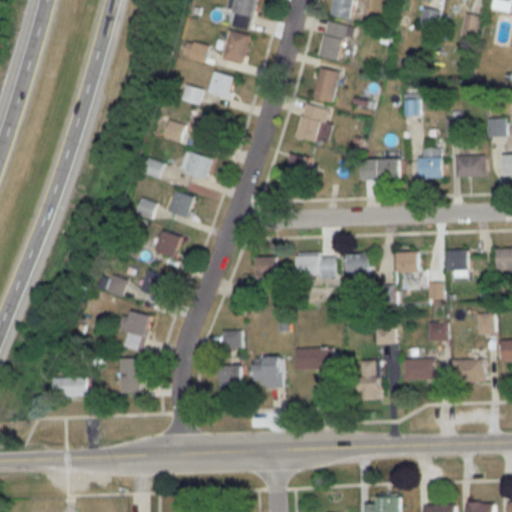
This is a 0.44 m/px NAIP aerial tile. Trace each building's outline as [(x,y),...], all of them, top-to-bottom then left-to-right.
[(256,0),(235,0),(231,25),(252,29),(256,0)] [(330,0),(354,0),(352,20),(326,15),(330,0)] [(426,8),(443,10),(439,28),(420,23),(426,8)] [(468,12),(488,15),(483,35),(465,36),(461,28),(468,12)] [(327,20),(355,26),(356,38),(347,39),(341,62),(317,51),(326,22),(327,20)] [(223,58),(243,63),(250,34),(230,30),(223,58)] [(208,50),(191,40),(184,52),(202,62),(208,50)] [(321,67),(342,70),(341,86),(345,86),(341,98),(314,94),(316,83),(321,67)] [(230,97),(236,75),(216,70),(211,92),(230,97)] [(204,89),(187,85),(183,98),(200,103),(204,89)] [(405,99),(422,98),(425,116),(406,116),(405,99)] [(306,103),(328,109),(326,123),(335,124),(326,144),(294,137),(306,103)] [(217,141),(224,121),(204,114),(202,120),(194,117),(189,132),(217,141)] [(489,116),(510,117),(510,136),(489,136),(489,116)] [(165,135),(179,140),(184,125),(170,120),(165,135)] [(422,149),(445,148),(443,176),(418,176),(422,149)] [(214,158),(187,149),(181,169),(207,178),(214,158)] [(503,153),(511,152),(511,173),(500,175),(500,163),(503,153)] [(458,154),(488,153),(487,175),(456,176),(458,154)] [(292,154),(309,158),(304,179),(286,173),(292,154)] [(156,177),(163,166),(151,158),(143,169),(156,177)] [(360,159),(401,158),(400,177),(362,180),(360,159)] [(169,208),(189,217),(198,198),(178,189),(169,208)] [(157,250),(176,257),(183,237),(164,230),(157,250)] [(496,246),(511,246),(511,267),(497,267),(496,246)] [(447,248),(469,247),(470,271),(445,269),(447,248)] [(394,252),(424,252),(424,271),(394,272),(394,252)] [(292,257),(336,254),(337,276),(295,279),(292,257)] [(342,254),(366,254),(363,280),(341,279),(342,254)] [(279,286),(279,256),(257,256),(257,286),(279,286)] [(142,291),(161,298),(169,276),(150,270),(142,291)] [(429,283),(444,282),(445,302),(430,301),(429,283)] [(253,290),(237,285),(231,301),(246,307),(253,290)] [(142,350),(152,317),(132,310),(122,344),(142,350)] [(478,314),(498,313),(497,333),(479,334),(478,314)] [(430,320),(453,319),(450,341),(431,338),(430,320)] [(376,326),(397,326),(399,346),(378,344),(376,326)] [(221,331),(241,330),(245,348),(218,349),(221,331)] [(501,340),(511,339),(511,361),(503,360),(501,340)] [(296,345),(339,345),(339,372),(293,370),(296,345)] [(258,356),(286,355),(288,390),(248,385),(258,356)] [(405,358),(440,355),(442,378),(404,381),(405,358)] [(454,356),(488,356),(488,381),(453,380),(454,356)] [(140,358),(121,358),(121,393),(140,393),(140,358)] [(353,361),(384,359),(389,401),(350,399),(353,361)] [(212,368),(243,365),(243,391),(211,389),(212,368)] [(88,396),(88,377),(54,377),(54,396),(88,396)] [(399,511),(400,497),(379,497),(379,504),(366,505),(366,511),(399,511)] [(495,511),(496,502),(469,502),(468,511),(495,511)]
